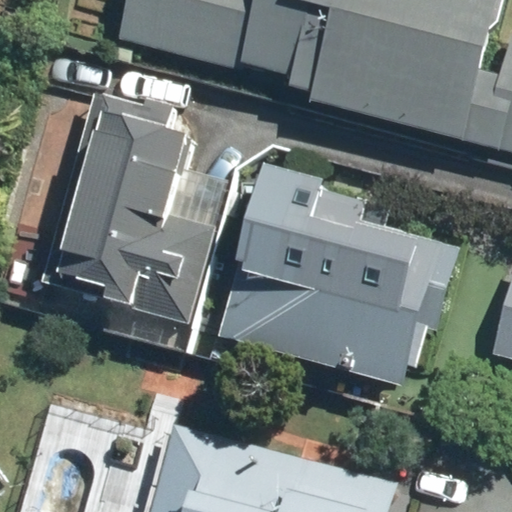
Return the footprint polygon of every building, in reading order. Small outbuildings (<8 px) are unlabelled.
[(511,0),(155,0),(142,61),(511,141),(511,0)] [(214,140),(120,108),(64,273),(157,305),(214,140)] [(415,192),(283,152),(229,327),(420,386),(463,248),(403,230),(415,192)] [(511,317),(501,358),(511,360),(511,317)] [(405,511),(413,480),(191,424),(168,511),(405,511)]
